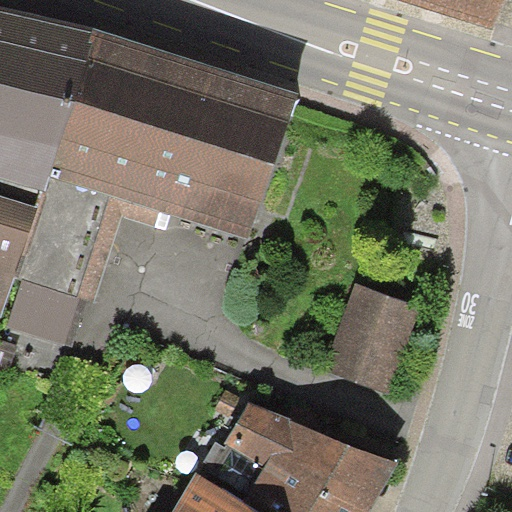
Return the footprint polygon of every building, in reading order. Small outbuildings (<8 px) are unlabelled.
[(382,0),(497,40),(510,0),(382,0)] [(86,54),(93,34),(21,15),(0,9),(0,182),(47,197),(52,182),(94,57),(86,54)] [(298,102),(93,34),(86,54),(94,57),(52,182),(47,197),(17,281),(97,305),(127,207),(250,247),(298,102)] [(0,200),(0,320),(0,321),(38,211),(0,200)] [(356,288),(325,376),(389,399),(420,311),(356,288)] [(295,427),(249,407),(224,450),(217,446),(197,478),(253,511),(373,511),(397,471),(295,427)] [(253,511),(197,478),(176,511),(253,511)]
